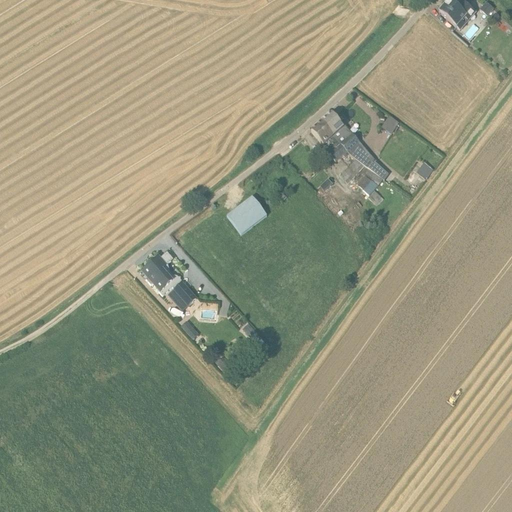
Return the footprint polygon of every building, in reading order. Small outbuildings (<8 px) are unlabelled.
[(460,32),(476,14),(462,2),(457,8),(449,2),(439,13),(460,32)] [(479,10),(487,16),(492,9),(485,3),(479,10)] [(490,21),(495,24),(499,19),(493,15),(490,21)] [(344,126),(343,128),(331,115),(321,124),(338,142),(347,153),(350,157),(356,161),(364,167),(367,169),(367,170),(383,181),(388,175),(373,162),(374,161),(371,158),(371,157),(359,143),(352,135),(344,126)] [(392,135),(400,123),(391,117),(384,129),(392,135)] [(337,162),(344,156),(347,159),(350,157),(347,153),(338,142),(321,124),(311,133),(323,146),(328,142),(335,149),(330,154),(337,162)] [(356,161),(340,177),(348,184),(364,167),(356,161)] [(425,181),(432,171),(424,165),(417,175),(425,181)] [(379,187),(383,181),(367,170),(363,175),(365,177),(357,186),(363,191),(372,182),(378,186),(379,187)] [(320,187),(324,191),(332,184),(328,180),(320,187)] [(374,192),(368,199),(377,207),(383,200),(374,192)] [(227,217),(241,236),(267,217),(252,198),(227,217)] [(158,258),(143,272),(160,292),(159,293),(162,298),(172,289),(174,291),(181,285),(180,284),(181,283),(181,282),(181,279),(178,279),(177,277),(173,277),(169,280),(161,271),(173,261),(167,254),(160,260),(158,258)] [(174,291),(188,307),(195,299),(182,284),(181,285),(175,291),(174,291)] [(199,336),(187,323),(181,328),(193,341),(199,336)] [(252,341),(258,336),(248,325),(242,331),(252,341)]
